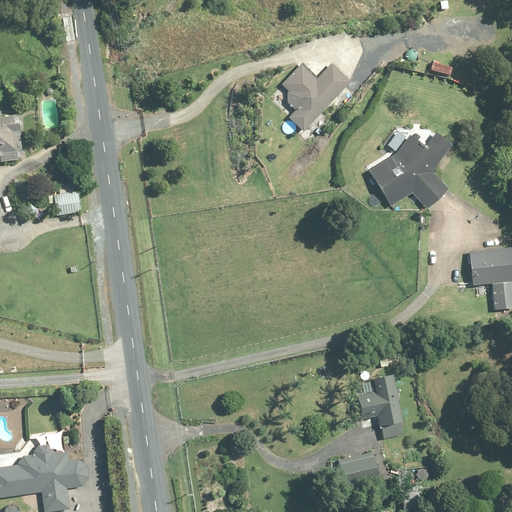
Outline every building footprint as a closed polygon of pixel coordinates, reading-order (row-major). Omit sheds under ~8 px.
[(289,117),(304,131),(351,82),(332,63),(317,79),(302,65),(283,85),(289,91),(288,92),(288,93),(288,94),(288,95),(288,96),(288,97),(288,98),(288,99),(288,100),(288,101),(288,102),(289,103),(289,104),(290,104),(290,105),(291,106),(291,107),(292,107),(292,108),(293,108),(293,109),(294,109),(295,110),(289,117)] [(264,108),(272,118),(282,109),(274,100),(264,108)] [(18,151),(22,150),(20,132),(22,132),(20,115),(3,117),(1,104),(0,104),(0,158),(0,163),(19,161),(18,151)] [(369,171),(391,207),(412,194),(427,210),(449,188),(434,173),(453,144),(436,132),(426,146),(410,135),(398,152),(369,171)] [(49,197),(53,217),(82,211),(78,191),(49,197)] [(511,247),(471,252),(475,287),(492,286),(495,311),(511,309),(511,247)] [(404,435),(393,373),(356,380),(364,427),(381,424),(383,439),(404,435)] [(0,498),(42,492),(44,511),(51,511),(70,510),(67,489),(84,487),(80,463),(66,465),(65,461),(60,462),(58,452),(53,452),(52,452),(52,451),(52,450),(51,449),(50,448),(49,447),(48,446),(47,446),(46,445),(45,445),(44,445),(43,445),(42,445),(41,445),(40,446),(39,446),(38,447),(37,448),(36,449),(36,450),(35,450),(35,451),(35,452),(34,452),(34,453),(34,454),(34,455),(31,455),(30,455),(29,455),(28,455),(27,455),(26,455),(26,456),(25,456),(24,456),(23,457),(22,457),(22,458),(21,458),(21,459),(20,459),(20,460),(19,460),(19,461),(18,462),(18,463),(18,464),(18,465),(17,466),(0,467),(0,498)] [(338,460),(344,486),(379,477),(373,452),(338,460)]
